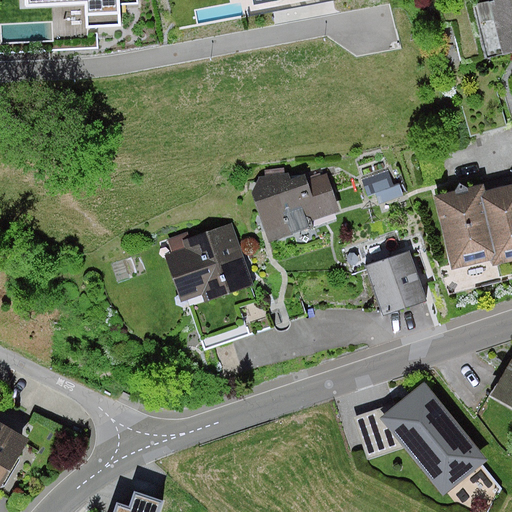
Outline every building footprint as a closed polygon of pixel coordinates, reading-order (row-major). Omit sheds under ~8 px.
[(123,27),(121,0),(26,0),(27,8),(87,5),(88,29),(123,27)] [(511,0),(494,0),(495,1),(478,5),(483,23),(494,21),(503,57),(511,55),(511,0)] [(266,177),(259,177),(252,192),(270,243),(314,227),(312,221),(340,211),(327,172),(307,179),(306,175),(290,176),(290,174),(285,174),(285,168),(265,170),(266,177)] [(388,171),(362,181),(368,197),(376,195),(379,204),(403,196),(399,186),(394,187),(388,171)] [(494,266),(511,261),(511,236),(501,189),(487,192),(485,185),(435,197),(452,270),(492,261),(494,266)] [(511,185),(501,189),(511,236),(511,185)] [(183,234),(168,240),(173,253),(165,256),(182,303),(202,296),(205,303),(255,285),(232,223),(186,240),(183,234)] [(428,302),(410,251),(366,267),(384,317),(428,302)] [(511,360),(492,395),(511,407),(511,360)] [(398,404),(355,418),(368,460),(405,448),(442,495),(487,459),(425,383),(398,404)] [(0,491),(30,439),(0,421),(0,491)] [(161,511),(165,501),(136,491),(131,506),(118,501),(114,511),(161,511)]
